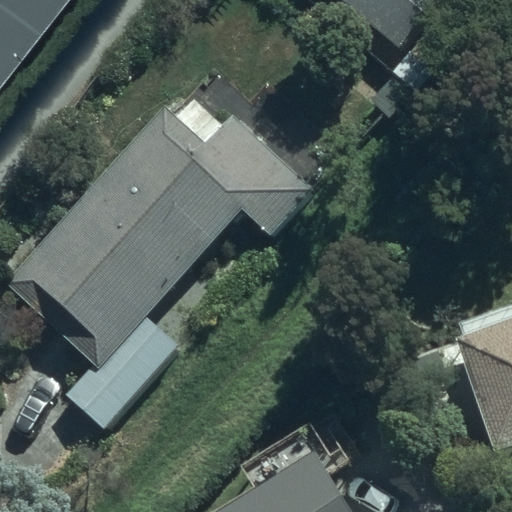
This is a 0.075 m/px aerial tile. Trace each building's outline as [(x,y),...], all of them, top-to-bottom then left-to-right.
[(0,0),(0,64),(50,0),(0,0)] [(323,0),(392,59),(442,0),(323,0)] [(172,128),(157,116),(0,292),(0,294),(88,373),(60,403),(98,437),(175,351),(141,322),(233,218),(262,244),(305,195),(227,125),(220,132),(191,107),(172,128)] [(445,361),(483,472),(511,462),(511,317),(450,338),(456,357),(445,361)] [(330,511),(305,471),(239,511),(330,511)]
